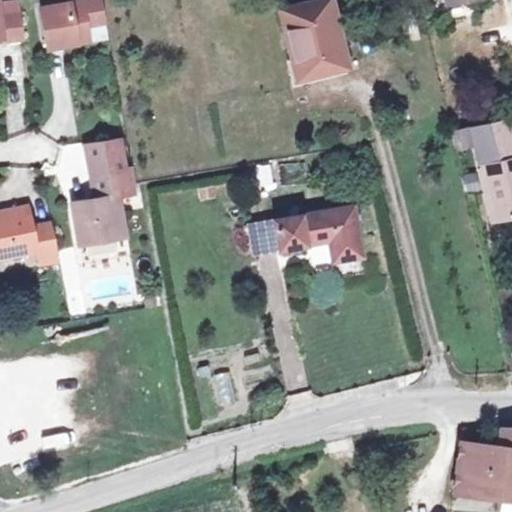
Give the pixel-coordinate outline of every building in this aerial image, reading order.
[(50,47),(91,39),(88,23),(108,19),(104,0),(76,0),(43,6),(50,47)] [(301,71),(346,60),(331,0),(315,0),(285,7),(301,71)] [(0,35),(1,35),(1,39),(23,36),(20,13),(0,15),(0,35)] [(130,133),(93,138),(104,194),(75,200),(83,240),(128,231),(120,191),(140,187),(138,180),(130,133)] [(489,217),(511,211),(511,136),(474,144),(489,217)] [(0,254),(36,248),(37,252),(57,248),(51,221),(33,224),(29,203),(12,206),(13,210),(0,212),(0,254)] [(284,246),(333,238),(336,258),(365,254),(357,203),(279,216),(284,246)] [(57,248),(37,252),(39,263),(59,259),(57,248)] [(144,297),(145,304),(156,302),(155,295),(144,297)] [(219,404),(236,401),(231,371),(215,373),(219,404)] [(461,497),(504,499),(511,499),(511,423),(503,424),(503,442),(496,442),(460,441),(454,497),(461,497)]
